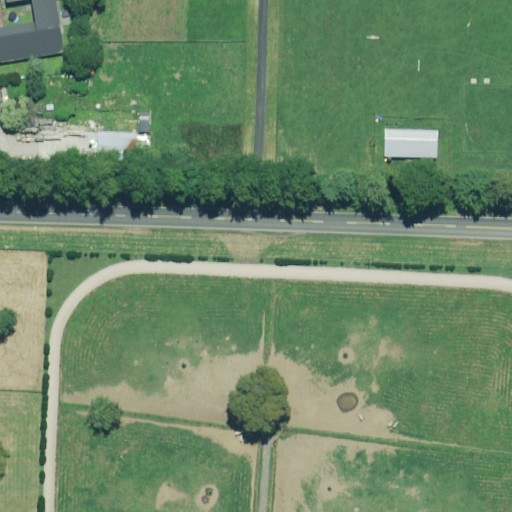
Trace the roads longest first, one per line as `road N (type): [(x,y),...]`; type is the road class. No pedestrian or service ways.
road 1 (tertiary): [(511,226),(0,212)]
road 2 (unknown): [(254,219),(269,0)]
